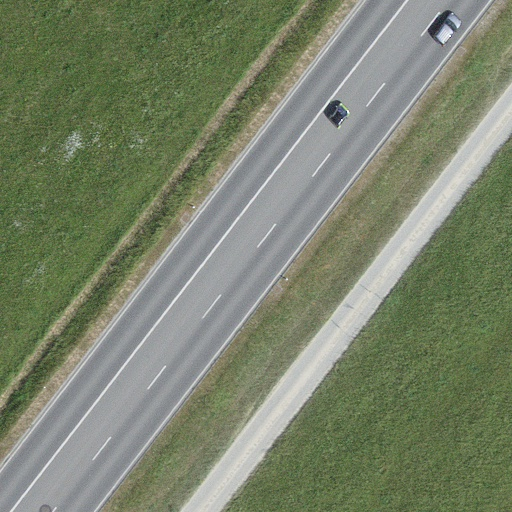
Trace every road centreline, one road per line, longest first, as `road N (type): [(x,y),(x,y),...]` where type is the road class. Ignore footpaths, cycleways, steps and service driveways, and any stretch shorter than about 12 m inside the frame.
road 1 (primary): [(429,0),(33,511)]
road 2 (track): [(196,511),(511,107)]
